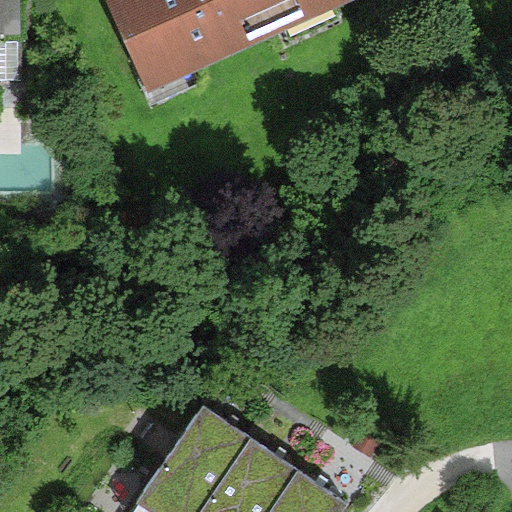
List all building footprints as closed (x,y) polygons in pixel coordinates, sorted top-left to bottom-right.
[(20,0),(0,0),(0,44),(21,44),(20,0)] [(104,0),(150,100),(370,0),(104,0)] [(230,431),(205,414),(138,510),(141,511),(207,511),(253,447),(230,431)] [(277,464),(253,447),(207,511),(275,511),(299,478),(277,464)] [(321,493),(299,478),(275,511),(348,511),(349,511),(321,493)]
